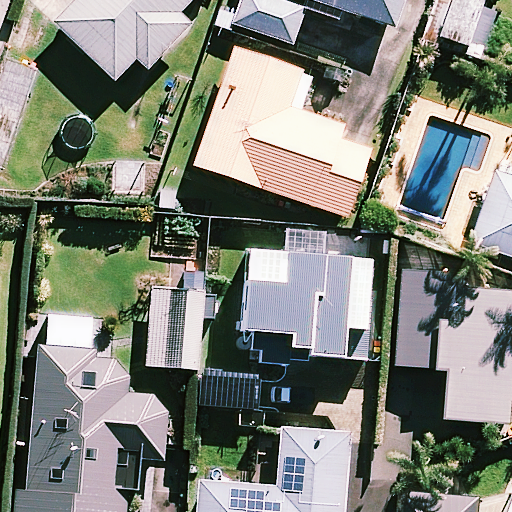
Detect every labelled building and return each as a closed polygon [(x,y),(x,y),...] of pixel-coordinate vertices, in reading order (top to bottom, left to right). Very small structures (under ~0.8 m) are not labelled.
[(71,0),(53,20),(118,80),(137,57),(151,68),(187,24),(175,14),(187,0),(71,0)] [(234,0),(227,22),(292,43),(306,0),(315,0),(393,26),(401,0),(234,0)] [(501,0),(450,0),(437,33),(480,51),(501,0)] [(310,72),(235,46),(195,163),(345,214),(372,136),(297,111),(310,72)] [(36,71),(6,61),(0,77),(0,164),(3,166),(36,71)] [(475,133),(434,121),(423,156),(464,168),(475,133)] [(511,172),(497,168),(472,243),(511,256),(511,172)] [(369,245),(246,241),(242,337),(259,337),(258,363),(291,365),(291,354),(365,356),(369,245)] [(462,273),(402,268),(394,362),(445,367),(441,416),(511,421),(511,286),(461,282),(462,273)] [(197,367),(203,289),(153,284),(146,362),(197,367)] [(102,345),(104,324),(54,319),(51,346),(32,344),(15,511),(123,511),(129,454),(162,458),(169,396),(124,391),(129,347),(102,345)] [(340,511),(348,430),(255,422),(250,482),(198,478),(195,511),(340,511)] [(471,511),(472,495),(399,491),(397,511),(471,511)]
